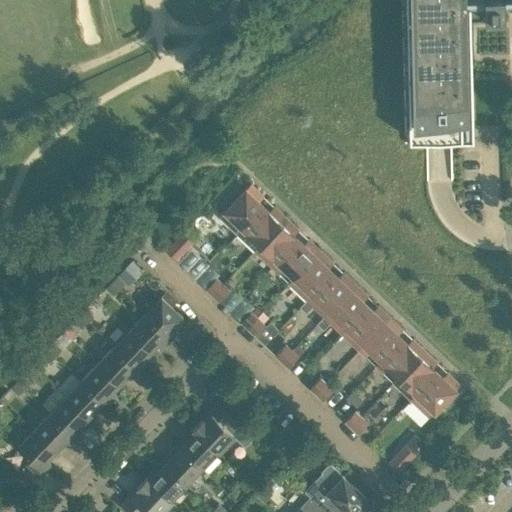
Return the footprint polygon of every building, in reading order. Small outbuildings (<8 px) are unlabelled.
[(401,0),(405,141),(406,141),(406,138),(437,138),(472,137),(469,4),(484,3),(484,22),(495,22),(494,0),(401,0)] [(511,0),(494,0),(495,22),(505,22),(505,3),(511,2),(511,0)] [(226,222),(238,233),(263,206),(245,189),(240,194),(239,193),(238,193),(237,192),(236,192),(235,192),(234,192),(233,192),(232,193),(231,193),(231,194),(230,194),(230,195),(229,195),(229,196),(228,196),(228,197),(228,198),(228,199),(228,200),(228,201),(228,202),(229,203),(229,204),(230,204),(230,205),(225,210),(219,216),(226,222)] [(286,217),(274,206),(269,212),(263,206),(238,233),(255,249),(286,217)] [(272,266),(298,239),(292,234),(298,229),(286,217),(255,249),(272,266)] [(175,259),(193,241),(183,232),(166,250),(175,259)] [(321,250),(309,239),(304,245),(298,239),(272,266),(278,272),(283,266),(294,277),(295,277),(321,250)] [(307,299),(333,272),(327,267),(332,262),(321,250),(295,277),(294,277),(289,282),(306,299),(307,299)] [(120,274),(128,282),(141,269),(132,261),(120,274)] [(355,283),(344,272),(338,278),(333,272),(307,299),(306,299),(299,306),(306,312),(312,306),(323,316),(329,310),(330,311),(355,283)] [(117,275),(111,281),(119,289),(125,282),(117,275)] [(212,294),(222,283),(216,277),(206,288),(212,294)] [(111,281),(106,287),(113,295),(119,289),(111,281)] [(219,300),(229,290),(222,283),(212,294),(219,300)] [(347,327),(367,306),(362,300),(367,295),(355,283),(330,311),(329,310),(323,316),(317,323),(323,329),(330,322),(341,332),(346,327),(347,327)] [(180,305),(166,291),(161,296),(176,310),(180,305)] [(145,312),(171,337),(177,331),(173,327),(183,317),(176,310),(161,296),(156,301),(146,292),(136,303),(145,312)] [(390,317),(378,305),(373,311),(367,306),(347,327),(346,327),(341,332),(348,338),(359,348),(364,343),(364,344),(390,317)] [(80,314),(88,322),(94,315),(86,308),(80,314)] [(247,327),(257,317),(251,311),(241,321),(247,327)] [(263,311),(257,317),(263,322),(269,317),(263,311)] [(151,350),(160,341),(164,345),(171,337),(145,312),(129,329),(151,350)] [(82,328),(88,322),(80,314),(74,320),(82,328)] [(253,333),(264,323),(263,322),(257,317),(247,327),(253,333)] [(382,360),(402,339),(396,334),(402,328),(390,317),(364,344),(364,343),(359,348),(365,355),(370,349),(381,360),(382,360)] [(139,371),(146,364),(141,360),(151,350),(129,329),(113,346),(139,371)] [(425,350),(413,339),(408,344),(402,339),(382,360),(381,360),(376,365),(382,371),(388,366),(399,376),(399,377),(425,350)] [(48,348),(56,355),(62,349),(54,341),(48,348)] [(281,360),(292,350),(286,344),(275,354),(281,360)] [(113,346),(97,363),(119,383),(129,374),(133,378),(139,371),(113,346)] [(50,361),(56,355),(48,348),(42,354),(50,361)] [(288,367),(298,356),(292,350),(281,360),(288,367)] [(436,361),(425,350),(399,377),(399,376),(393,382),(400,388),(411,398),(411,399),(416,394),(437,372),(431,367),(436,361)] [(81,379),(107,404),(114,398),(109,393),(119,383),(97,363),(81,379)] [(442,378),(437,372),(416,394),(411,399),(423,410),(429,416),(434,410),(439,405),(440,406),(441,406),(442,407),(443,407),(444,407),(445,407),(446,407),(447,407),(448,406),(449,406),(450,406),(450,405),(451,404),(451,403),(452,402),(452,401),(452,400),(452,399),(452,398),(451,397),(451,396),(450,395),(450,394),(460,384),(448,372),(442,378)] [(17,381),(24,388),(30,382),(22,374),(17,381)] [(316,394),(326,383),(320,377),(310,388),(316,394)] [(87,417),(97,407),(101,411),(107,404),(81,379),(65,396),(87,417)] [(18,394),(24,388),(17,381),(11,387),(18,394)] [(323,400),(333,389),(326,383),(316,394),(323,400)] [(76,438),(82,431),(78,426),(87,417),(65,396),(49,413),(76,438)] [(255,435),(218,401),(209,411),(211,414),(205,421),(202,418),(193,428),(217,451),(216,452),(219,454),(236,437),(245,446),(255,435)] [(351,427),(361,416),(355,410),(345,421),(351,427)] [(55,450),(65,440),(69,444),(76,438),(49,413),(34,429),(55,450)] [(357,433),(368,422),(361,416),(351,427),(357,433)] [(217,451),(193,428),(184,437),(186,440),(180,446),(178,443),(177,444),(201,467),(216,452),(217,451)] [(34,429),(18,446),(31,459),(26,463),(39,476),(51,464),(47,459),(55,450),(34,429)] [(186,484),(201,467),(177,444),(168,454),(171,456),(164,463),(186,484)] [(398,471),(415,453),(406,444),(388,462),(398,471)] [(186,484),(164,463),(157,470),(155,468),(146,477),(170,500),(171,499),(186,484)] [(322,472),(305,490),(306,491),(305,492),(311,497),(326,511),(334,511),(341,506),(348,511),(355,511),(359,509),(360,510),(367,503),(366,502),(368,499),(343,475),(330,463),(322,472)] [(252,484),(258,478),(250,470),(244,477),(252,484)] [(170,500),(146,477),(137,487),(139,489),(133,496),(130,493),(120,503),(129,511),(163,511),(173,502),(171,499),(170,500)] [(246,490),(252,484),(244,477),(238,483),(246,490)] [(326,511),(311,497),(296,511),(326,511)]
